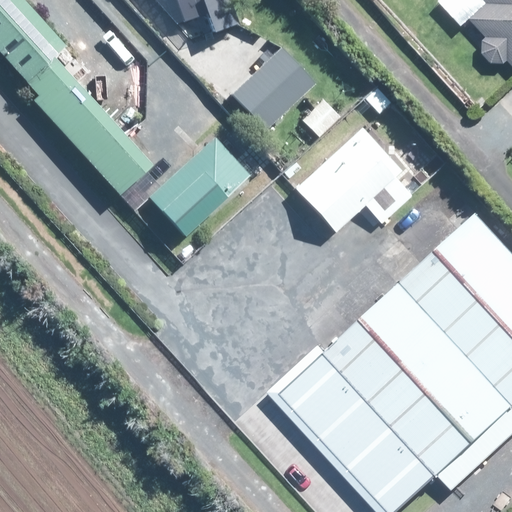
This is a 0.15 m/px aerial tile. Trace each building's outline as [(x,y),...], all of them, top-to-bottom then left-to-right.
[(110,192),(144,162),(71,81),(83,70),(19,0),(0,0),(0,56),(33,93),(26,99),(110,192)] [(206,32),(232,22),(224,0),(172,0),(178,18),(181,18),(199,11),(206,32)] [(511,0),(484,0),(485,1),(467,17),(485,36),(481,39),(481,49),(481,52),(488,60),(502,60),(505,58),(511,65),(511,0)] [(283,47),(236,93),(273,130),(319,83),(283,47)] [(342,116),(323,98),(302,119),(321,138),(342,116)] [(384,156),(360,129),(356,125),(289,186),(328,229),(359,202),(377,222),(407,195),(389,175),(395,168),(384,156)] [(244,173),(234,161),(210,134),(156,184),(144,170),(117,194),(130,209),(145,197),(177,233),(244,173)] [(511,241),(485,211),(283,390),(392,511),(400,511),(442,475),(456,491),(511,441),(511,241)]
